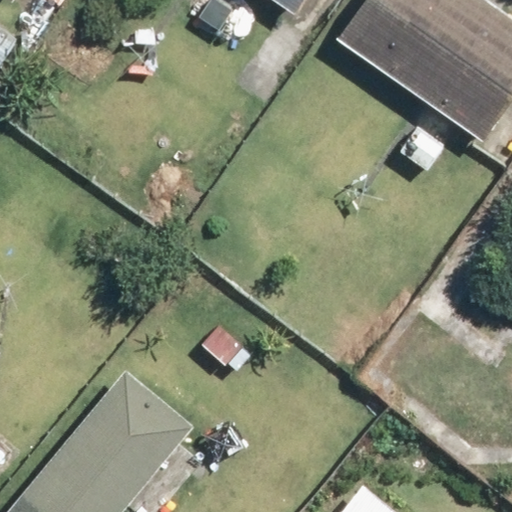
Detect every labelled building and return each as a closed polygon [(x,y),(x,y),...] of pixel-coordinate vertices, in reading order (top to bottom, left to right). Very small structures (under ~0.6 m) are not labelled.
[(237,0),(197,0),(180,25),(221,53),(251,9),(237,0)] [(511,23),(477,0),(369,0),(345,36),(475,124),(511,68),(511,23)] [(0,19),(0,74),(25,35),(0,19)] [(217,314),(182,351),(229,395),(264,358),(217,314)] [(408,328),(376,369),(470,451),(511,452),(511,370),(493,395),(408,328)] [(28,492),(11,511),(114,511),(188,424),(126,374),(28,492)] [(386,511),(365,494),(349,511),(386,511)]
